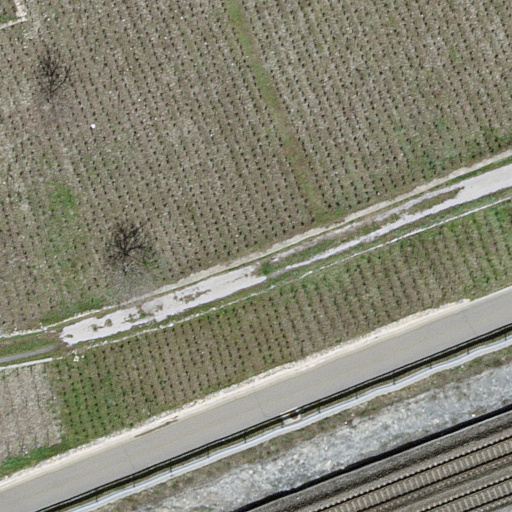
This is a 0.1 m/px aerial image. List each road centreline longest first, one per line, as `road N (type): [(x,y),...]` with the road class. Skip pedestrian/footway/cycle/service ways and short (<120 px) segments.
road 1 (unclassified): [(0,508),(511,308)]
road 2 (primary): [(492,0),(0,182)]
